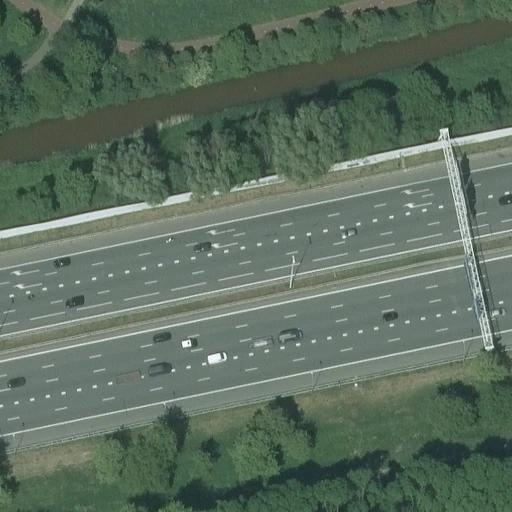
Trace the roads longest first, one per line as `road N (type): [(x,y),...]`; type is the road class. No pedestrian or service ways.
road 1 (motorway): [(0,384),(511,278)]
road 2 (motorway): [(511,213),(0,319)]
